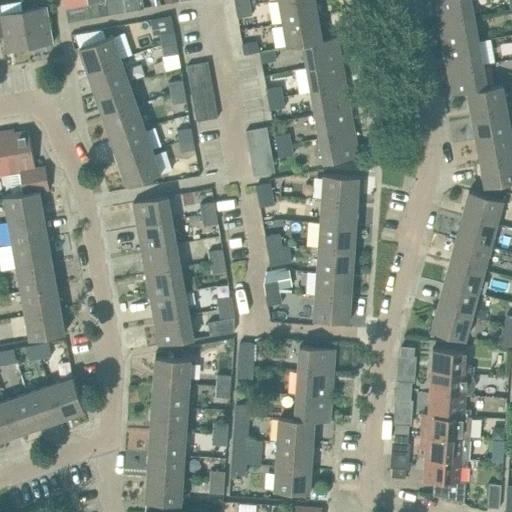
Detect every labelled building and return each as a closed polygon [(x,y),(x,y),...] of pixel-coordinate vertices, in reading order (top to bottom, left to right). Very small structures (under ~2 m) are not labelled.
[(109,14),(106,0),(99,2),(98,0),(87,0),(88,4),(89,4),(91,17),(109,14)] [(126,11),(124,0),(106,0),(109,14),(126,11)] [(142,0),(124,0),(126,11),(144,8),(142,0)] [(318,17),(315,0),(279,0),(283,23),(318,17)] [(435,0),(439,23),(475,17),(471,0),(435,0)] [(89,4),(88,4),(66,8),(68,22),(91,17),(89,4)] [(252,15),(250,4),(236,7),(238,18),(252,15)] [(47,6),(23,11),(29,46),(54,41),(47,6)] [(29,46),(23,11),(0,15),(0,14),(0,26),(2,35),(5,50),(29,46)] [(322,39),(318,17),(283,23),(287,46),(302,44),(322,39)] [(479,40),(475,17),(439,23),(444,47),(479,40)] [(176,42),(174,31),(160,34),(162,44),(176,42)] [(121,59),(113,36),(79,47),(87,70),(121,59)] [(338,37),(322,39),(302,44),(307,68),(342,61),(338,37)] [(483,64),(479,40),(444,47),(448,70),(483,64)] [(257,41),(242,43),(244,54),(258,52),(257,41)] [(181,67),(176,42),(162,44),(166,70),(181,67)] [(260,51),(262,62),(276,60),(274,49),(260,51)] [(129,82),(125,70),(138,65),(134,55),(121,59),(87,70),(96,93),(129,82)] [(187,65),(189,76),(210,73),(208,61),(187,65)] [(346,85),(342,61),(307,68),(311,91),(346,85)] [(487,88),(483,64),(448,70),(452,95),(468,92),(487,88)] [(212,84),(210,73),(189,76),(191,87),(212,84)] [(169,82),(171,93),(185,90),(183,79),(169,82)] [(137,104),(129,82),(96,93),(103,116),(137,104)] [(214,95),(212,84),(191,87),(193,99),(214,95)] [(351,109),(346,85),(311,91),(315,115),(351,109)] [(503,85),(487,88),(468,92),(472,115),(507,109),(503,85)] [(283,96),(281,86),(267,88),(269,99),(283,96)] [(187,101),(185,90),(171,93),(173,103),(187,101)] [(216,106),(214,95),(193,99),(195,110),(216,106)] [(285,107),(283,96),(269,99),(270,110),(285,107)] [(145,127),(137,104),(103,116),(111,139),(145,127)] [(218,117),(216,106),(195,110),(197,121),(218,117)] [(355,132),(351,109),(315,115),(320,138),(355,132)] [(511,132),(507,109),(472,115),(476,139),(511,132)] [(153,150),(145,127),(111,139),(119,161),(153,150)] [(177,130),(179,140),(193,138),(191,127),(177,130)] [(269,138),(267,127),(246,130),(248,142),(269,138)] [(4,131),(0,131),(0,158),(3,175),(19,172),(23,193),(40,190),(49,189),(45,166),(35,167),(29,130),(5,134),(4,131)] [(359,156),(355,132),(320,138),(324,163),(359,156)] [(511,156),(511,135),(511,132),(476,139),(481,162),(511,156)] [(290,145),(288,135),(274,137),(276,148),(290,145)] [(195,149),(193,138),(179,140),(181,151),(195,149)] [(271,149),(269,138),(248,142),(250,153),(271,149)] [(292,156),(290,145),(276,148),(278,158),(292,156)] [(273,160),(271,149),(250,153),(252,164),(273,160)] [(161,173),(153,150),(119,161),(127,185),(161,173)] [(511,181),(511,156),(481,162),(485,187),(511,181)] [(275,171),(273,160),(252,164),(254,175),(275,171)] [(324,174),(322,198),(358,201),(359,176),(324,174)] [(272,193),(270,183),(256,185),(258,196),(272,193)] [(44,214),(40,190),(23,193),(4,197),(8,221),(44,214)] [(469,190),(462,214),(497,223),(503,199),(469,190)] [(274,204),(272,193),(258,196),(260,207),(274,204)] [(172,220),(168,195),(133,202),(137,226),(172,220)] [(356,225),(358,201),(322,198),(320,222),(356,225)] [(216,212),(214,202),(202,203),(200,204),(202,214),(216,212)] [(218,223),(216,212),(202,214),(204,225),(218,223)] [(48,238),(44,214),(8,221),(13,244),(48,238)] [(497,223),(462,214),(456,237),(491,246),(497,223)] [(177,244),(172,220),(137,226),(142,250),(177,244)] [(354,249),(356,225),(320,222),(319,246),(354,249)] [(279,232),(265,235),(268,250),(282,247),(279,232)] [(223,248),(220,235),(208,238),(210,251),(208,251),(210,262),(225,259),(223,248)] [(491,246),(456,237),(450,260),(484,270),(491,246)] [(52,261),(48,238),(13,244),(17,268),(52,261)] [(181,267),(177,244),(142,250),(146,273),(181,267)] [(353,273),(354,249),(319,246),(317,270),(353,273)] [(285,262),(282,247),(268,250),(270,265),(285,262)] [(226,270),(225,259),(210,262),(212,273),(226,270)] [(478,293),(484,270),(450,260),(444,283),(478,293)] [(57,285),(52,261),(17,268),(21,291),(57,285)] [(185,291),(181,267),(146,273),(150,297),(185,291)] [(351,297),(353,273),(317,270),(316,294),(351,297)] [(280,292),(278,281),(264,283),(266,294),(280,292)] [(478,293),(444,283),(438,307),(472,316),(478,293)] [(61,309),(57,285),(21,291),(25,315),(61,309)] [(190,314),(185,291),(150,297),(155,321),(190,314)] [(282,302),(280,292),(266,294),(268,305),(282,302)] [(350,321),(351,297),(316,294),(314,319),(350,321)] [(233,307),(231,295),(217,298),(219,309),(233,307)] [(234,331),(235,317),(233,307),(219,309),(221,320),(208,322),(211,335),(234,331)] [(466,340),(472,316),(438,307),(431,330),(466,340)] [(65,333),(61,309),(25,315),(30,339),(65,333)] [(194,339),(190,314),(155,321),(159,345),(194,339)] [(511,338),(511,326),(504,325),(501,335),(511,338)] [(49,342),(38,344),(40,358),(51,356),(49,342)] [(240,342),(239,367),(253,368),(254,343),(240,342)] [(40,358),(38,344),(27,346),(30,360),(40,358)] [(300,346),(298,370),(334,373),(335,348),(300,346)] [(415,346),(402,346),(401,346),(400,355),(414,356),(415,346)] [(468,350),(433,348),(431,370),(472,373),(472,366),(467,366),(468,350)] [(155,356),(154,381),(190,383),(191,359),(155,356)] [(56,362),(45,366),(48,375),(59,372),(56,362)] [(252,378),(253,368),(239,367),(238,378),(252,378)] [(332,397),(334,373),(298,370),(297,394),(332,397)] [(475,377),(472,373),(431,370),(430,392),(465,394),(470,395),(474,391),(476,387),(476,382),(475,377)] [(217,374),(217,385),(231,386),(232,375),(217,374)] [(85,410),(73,377),(50,385),(61,419),(85,410)] [(399,380),(398,390),(411,391),(412,381),(399,380)] [(188,407),(190,383),(154,381),(152,405),(188,407)] [(61,419),(50,385),(27,393),(39,426),(61,419)] [(230,397),(231,386),(217,385),(216,396),(230,397)] [(411,400),(411,391),(398,390),(397,399),(411,400)] [(463,410),(465,394),(430,392),(428,413),(428,414),(468,416),(469,410),(463,410)] [(39,426),(27,393),(4,400),(16,434),(39,426)] [(330,421),(332,397),(297,394),(295,419),(315,420),(330,421)] [(0,439),(16,434),(4,400),(0,401),(0,439)] [(236,404),(235,415),(250,416),(250,405),(236,404)] [(186,431),(188,407),(152,405),(151,429),(186,431)] [(472,417),(468,416),(428,414),(428,413),(422,413),(421,435),(471,438),(472,417)] [(249,427),(250,416),(235,415),(234,426),(249,427)] [(315,420),(295,419),(279,418),(277,441),(313,444),(315,420)] [(214,422),(213,433),(228,434),(228,423),(214,422)] [(396,423),(395,433),(409,434),(409,424),(396,423)] [(493,428),(492,439),(504,440),(505,428),(493,428)] [(184,455),(186,431),(151,429),(149,453),(184,455)] [(227,445),(228,434),(213,433),(213,444),(227,445)] [(408,443),(409,434),(395,433),(394,442),(408,443)] [(469,460),(471,438),(421,435),(419,456),(425,456),(425,457),(465,459),(469,460)] [(311,468),(313,444),(277,441),(276,465),(311,468)] [(233,452),(232,463),(246,464),(247,453),(233,452)] [(182,479),(184,455),(149,453),(147,477),(182,479)] [(464,472),(465,459),(425,457),(424,479),(434,479),(433,494),(464,502),(466,482),(459,481),(459,471),(464,472)] [(245,475),(246,464),(232,463),(231,474),(245,475)] [(310,492),(311,468),(276,465),(274,490),(310,492)] [(392,476),(406,477),(406,468),(393,467),(392,476)] [(211,470),(210,481),(224,482),(225,471),(211,470)] [(181,504),(182,479),(147,477),(146,501),(149,502),(178,504),(181,504)] [(224,493),(224,482),(210,481),(209,492),(224,493)] [(487,507),(499,508),(501,488),(501,484),(489,483),(487,507)] [(177,511),(178,504),(149,502),(148,511),(177,511)] [(239,502),(238,511),(255,511),(257,503),(239,502)]
